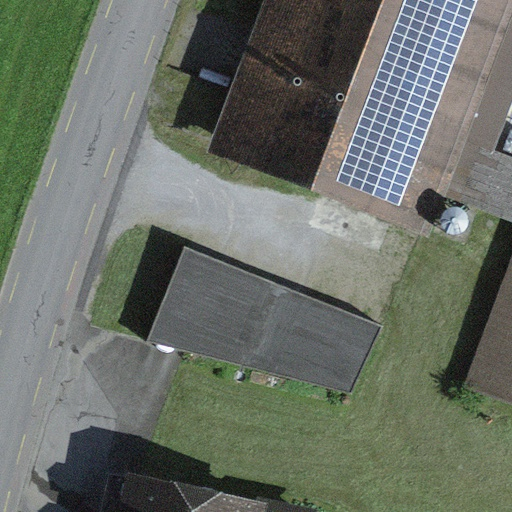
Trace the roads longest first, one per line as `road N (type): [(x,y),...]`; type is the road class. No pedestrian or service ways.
road 1 (tertiary): [(143,0),(0,426)]
road 2 (unknown): [(90,158),(368,266)]
